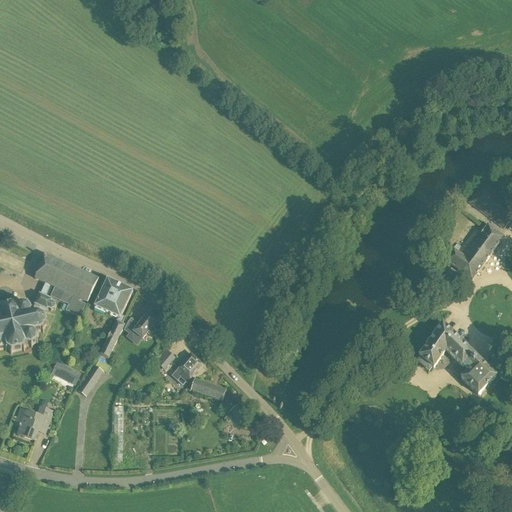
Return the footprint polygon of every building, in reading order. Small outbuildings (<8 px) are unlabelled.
[(504,229),(511,218),(511,204),(484,183),(469,203),(504,229)] [(504,238),(487,226),(481,234),(476,230),(458,253),(453,249),(445,261),(472,281),(504,238)] [(5,254),(1,265),(25,276),(30,265),(5,254)] [(45,285),(50,287),(54,289),(50,297),(68,305),(65,311),(79,318),(85,305),(79,302),(80,301),(87,305),(99,280),(45,255),(43,260),(34,280),(45,285)] [(108,360),(125,326),(122,324),(125,318),(121,316),(133,292),(107,280),(94,308),(117,319),(100,356),(108,360)] [(45,297),(50,287),(45,285),(40,294),(39,294),(34,305),(34,306),(31,312),(31,311),(28,306),(22,305),(17,308),(14,305),(11,295),(0,297),(0,307),(0,309),(0,350),(6,349),(6,350),(11,353),(23,350),(26,346),(31,347),(37,343),(37,337),(35,333),(42,331),(46,325),(45,318),(44,317),(46,312),(47,311),(48,310),(51,311),(54,310),(56,307),(55,303),(52,302),(52,300),(45,297)] [(152,328),(157,321),(148,314),(139,325),(131,319),(128,323),(124,331),(129,335),(131,331),(133,332),(142,340),(147,334),(150,336),(155,330),(152,328)] [(496,377),(442,324),(419,357),(420,358),(417,362),(429,372),(432,368),(434,369),(446,351),(462,367),(463,367),(468,372),(461,379),(478,396),(496,377)] [(164,371),(175,359),(164,349),(153,362),(154,362),(152,365),(154,367),(156,365),(164,371)] [(186,383),(202,366),(191,355),(171,377),(177,382),(180,378),(186,383)] [(75,387),(78,380),(81,375),(65,367),(59,364),(56,363),(51,375),(75,387)] [(101,377),(90,370),(77,388),(89,396),(101,377)] [(222,403),(226,391),(195,380),(191,392),(222,403)] [(239,423),(247,416),(237,406),(229,413),(239,423)] [(113,408),(113,462),(122,462),(122,408),(113,408)] [(24,419),(18,436),(34,442),(40,425),(48,428),(53,413),(52,413),(46,411),(40,409),(39,412),(37,416),(30,414),(28,417),(25,416),(24,419)]
